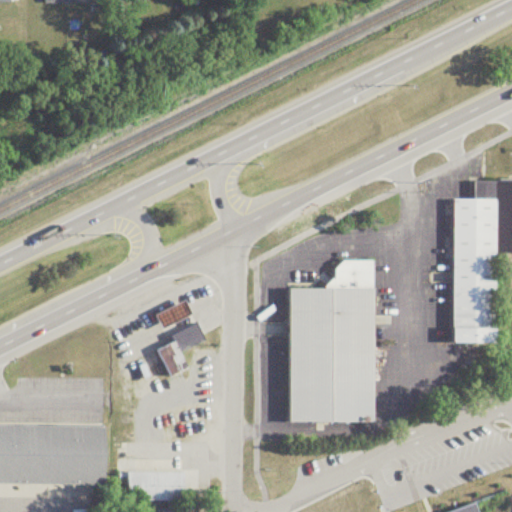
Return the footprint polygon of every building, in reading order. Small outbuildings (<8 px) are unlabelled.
[(447,193),(469,193),(469,175),(511,175),(511,248),(490,248),(490,335),(463,335),(447,335),(447,201),(447,193)] [(282,286),(332,286),(332,257),(372,257),(374,418),(283,418),(282,286)] [(191,317),(184,302),(154,316),(162,331),(191,317)] [(192,323),(200,341),(177,352),(185,369),(180,371),(167,377),(154,350),(170,342),(167,335),(192,323)] [(104,428),(0,427),(0,485),(104,486),(104,428)] [(180,472),(180,490),(180,501),(124,500),(124,471),(180,472)] [(303,511),(356,511),(351,495),(328,502),(325,493),(309,499),(312,509),(303,511)] [(442,511),(475,499),(479,511),(442,511)]
